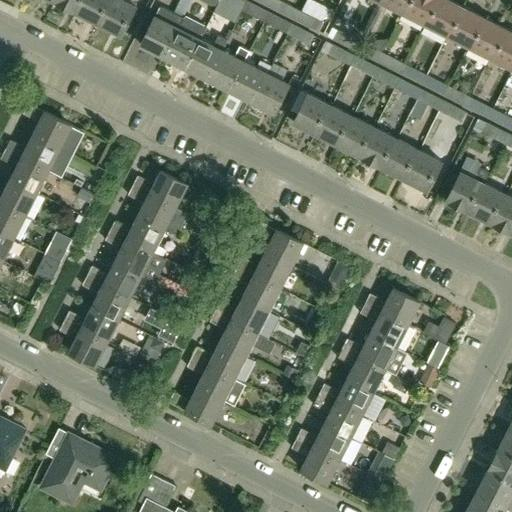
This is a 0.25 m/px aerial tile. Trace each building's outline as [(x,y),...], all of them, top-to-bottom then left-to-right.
[(76,13),(82,0),(54,0),(54,1),(76,13)] [(99,24),(110,0),(82,0),(76,13),(99,24)] [(121,35),(136,6),(125,0),(110,0),(99,24),(121,35)] [(222,0),(242,10),(246,1),(244,0),(222,0)] [(257,0),(274,8),(278,0),(257,0)] [(278,0),(274,8),(296,20),(301,11),(279,0),(278,0)] [(402,13),(408,0),(380,0),(379,1),(402,13)] [(424,24),(435,0),(408,0),(402,13),(424,24)] [(446,35),(461,6),(449,0),(435,0),(424,24),(446,35)] [(264,21),(268,12),(246,1),(242,10),(264,21)] [(162,57),(178,27),(183,17),(160,5),(140,45),(162,57)] [(468,46),(483,17),(461,6),(446,35),(468,46)] [(324,22),(301,11),(296,20),(319,31),(324,22)] [(286,32),(290,23),(268,12),(264,21),(286,32)] [(185,68),(200,38),(206,26),(184,15),(183,17),(178,27),(162,57),(185,68)] [(490,57),(505,28),(483,17),(468,46),(490,57)] [(290,23),(286,32),(309,44),(314,35),(290,23)] [(511,68),(511,31),(505,28),(490,57),(511,68)] [(356,50),(360,41),(337,29),(333,38),(356,50)] [(207,79),(222,49),(227,39),(218,34),(212,45),(200,38),(185,68),(207,79)] [(356,50),(378,61),(382,52),(360,41),(356,50)] [(229,90),(244,61),(249,50),(239,45),(234,55),(222,49),(207,79),(229,90)] [(351,65),(355,56),(333,45),(328,53),(351,65)] [(378,61),(400,72),(404,63),(382,52),(378,61)] [(351,65),(373,76),(378,67),(355,56),(351,65)] [(266,72),(270,65),(259,60),(256,67),(244,61),(229,90),(251,101),(266,72)] [(400,72),(422,83),(426,75),(404,63),(400,72)] [(373,76),(395,87),(400,79),(378,67),(373,76)] [(274,113),(289,83),(266,72),(251,101),(274,113)] [(422,83),(444,95),(449,86),(426,75),(422,83)] [(395,87),(417,99),(422,90),(400,79),(395,87)] [(444,95),(466,106),(471,97),(449,86),(444,95)] [(417,99),(439,110),(444,101),(422,90),(417,99)] [(315,134),(330,105),(308,93),(293,123),(315,134)] [(466,106),(489,117),(493,108),(471,97),(466,106)] [(466,113),(444,101),(439,110),(462,121),(466,113)] [(60,148),(72,125),(28,103),(23,113),(39,121),(33,134),(60,148)] [(338,146),(353,116),(330,105),(315,134),(338,146)] [(511,129),(511,127),(511,118),(493,108),(489,117),(511,129)] [(360,157),(375,127),(353,116),(338,146),(360,157)] [(504,142),(508,134),(486,122),(481,131),(504,142)] [(382,168),(397,138),(375,127),(360,157),(382,168)] [(49,171),(60,148),(33,134),(26,147),(10,139),(5,149),(49,171)] [(404,179),(419,150),(397,138),(382,168),(404,179)] [(37,193),(49,171),(5,149),(0,158),(17,166),(10,179),(37,193)] [(427,191),(442,161),(419,150),(404,179),(427,191)] [(468,212),(483,183),(489,172),(479,167),(474,178),(461,171),(446,201),(468,212)] [(176,207),(188,184),(161,170),(154,183),(138,175),(133,185),(176,207)] [(0,202),(26,215),(37,193),(10,179),(4,192),(0,190),(0,202)] [(491,223),(505,194),(483,183),(468,212),(491,223)] [(165,230),(176,207),(133,185),(128,194),(144,203),(137,216),(165,230)] [(94,197),(95,195),(95,194),(83,188),(79,196),(91,202),(94,197)] [(511,234),(511,197),(505,194),(491,223),(511,234)] [(0,230),(15,238),(26,215),(0,202),(0,230)] [(165,230),(137,216),(131,228),(115,220),(110,230),(153,252),(165,230)] [(292,265),(303,242),(260,221),(255,231),(271,239),(265,252),(292,265)] [(204,249),(212,254),(224,231),(216,227),(204,249)] [(0,258),(3,261),(15,238),(0,230),(0,258)] [(142,275),(153,252),(110,230),(105,240),(121,248),(115,261),(142,275)] [(66,252),(73,239),(62,233),(58,231),(51,245),(66,252)] [(212,254),(204,249),(194,269),(202,273),(212,254)] [(280,288),(292,265),(265,252),(258,265),(242,257),(238,266),(280,288)] [(142,275),(115,261),(109,273),(92,265),(87,275),(131,297),(142,275)] [(269,310),(280,288),(238,266),(233,276),(249,284),(242,297),(269,310)] [(50,284),(54,275),(40,268),(35,277),(39,279),(50,284)] [(193,288),(200,275),(190,271),(184,284),(193,288)] [(339,289),(344,277),(338,274),(331,277),(328,283),(339,289)] [(131,297),(87,275),(83,285),(99,293),(92,306),(119,320),(131,297)] [(408,324),(420,301),(393,288),(386,301),(370,293),(365,303),(408,324)] [(258,333),(269,310),(242,297),(236,310),(220,302),(215,312),(258,333)] [(397,347),(408,324),(365,303),(360,313),(376,321),(370,333),(397,347)] [(108,342),(119,320),(92,306),(86,319),(70,310),(65,320),(108,342)] [(167,314),(153,308),(149,317),(179,332),(184,323),(167,314)] [(246,356),(258,333),(215,312),(210,321),(226,329),(220,342),(246,356)] [(444,342),(455,319),(445,314),(434,337),(444,342)] [(96,365),(108,342),(65,320),(60,330),(76,338),(69,351),(96,365)] [(386,370),(397,347),(370,333),(363,347),(347,338),(342,348),(386,370)] [(165,342),(154,336),(148,347),(159,353),(165,342)] [(235,378),(246,356),(220,342),(213,355),(197,347),(192,357),(235,378)] [(386,370),(342,348),(337,358),(354,366),(347,379),(374,392),(386,370)] [(235,407),(246,384),(235,378),(192,357),(187,366),(204,374),(197,387),(224,401),(235,407)] [(431,366),(428,364),(419,382),(430,387),(439,370),(431,366)] [(293,379),(297,372),(286,366),(283,374),(293,379)] [(132,384),(137,373),(132,371),(125,373),(123,379),(132,384)] [(288,389),(292,381),(282,376),(278,384),(288,389)] [(363,415),(374,392),(347,379),(341,392),(324,384),(319,393),(363,415)] [(224,401),(197,387),(191,400),(175,392),(169,402),(212,424),(224,401)] [(352,438),(363,415),(319,393),(313,405),(330,414),(325,424),(352,438)] [(3,418),(1,423),(0,422),(0,398),(1,397),(0,397),(0,472),(8,477),(17,460),(13,458),(27,430),(3,418)] [(340,460),(352,438),(325,424),(318,437),(302,429),(297,438),(340,460)] [(511,456),(511,428),(509,428),(498,450),(511,456)] [(116,457),(69,434),(62,447),(53,443),(47,454),(57,459),(43,487),(72,502),(83,479),(101,488),(116,457)] [(329,483),(340,460),(297,438),(292,448),(308,457),(302,470),(329,483)] [(392,458),(398,447),(388,442),(383,453),(392,458)] [(511,484),(511,456),(498,450),(487,472),(511,484)] [(393,459),(379,453),(372,466),(386,473),(393,459)] [(511,511),(511,484),(487,472),(475,494),(505,509),(511,511)] [(162,511),(166,505),(177,485),(152,473),(138,500),(144,503),(139,511),(191,511),(179,505),(175,511),(162,511)] [(381,481),(368,474),(362,485),(376,492),(381,481)] [(502,511),(505,509),(475,494),(466,511),(502,511)]
